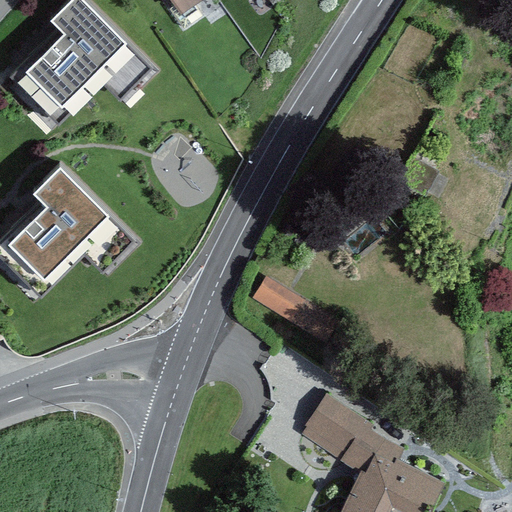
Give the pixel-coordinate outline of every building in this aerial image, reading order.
[(121,99),(151,69),(82,0),(73,0),(51,22),(64,34),(35,62),(30,57),(10,77),(60,126),(104,82),(121,99)] [(172,0),(176,5),(170,9),(184,29),(203,15),(196,5),(203,0),(172,0)] [(450,178),(417,160),(405,182),(438,200),(450,178)] [(103,270),(134,238),(59,163),(33,189),(46,202),(0,248),(0,251),(40,291),(82,249),(103,270)] [(327,343),(341,321),(267,276),(253,299),(327,343)] [(302,435),(360,474),(341,511),(429,511),(445,483),(400,460),(405,448),(386,438),(372,430),(374,425),(327,393),(305,425),(307,427),(302,435)]
